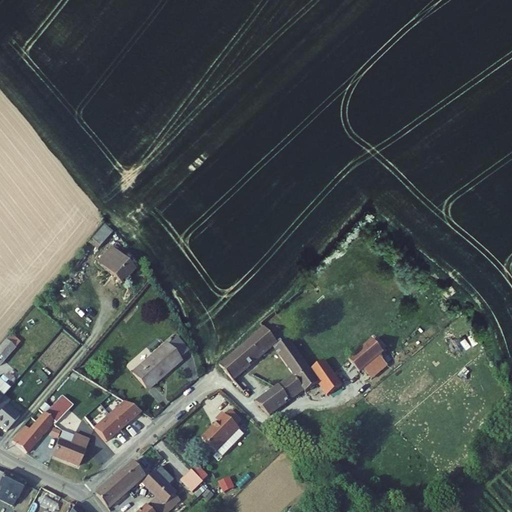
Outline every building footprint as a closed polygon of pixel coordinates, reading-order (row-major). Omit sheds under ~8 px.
[(110,235),(102,228),(88,246),(96,252),(110,235)] [(135,272),(111,252),(98,267),(123,288),(135,272)] [(319,385),(288,344),(284,347),(281,343),(278,347),(265,331),(220,368),(232,384),(272,351),(293,380),(254,407),(269,419),(303,394),(305,397),(319,385)] [(180,341),(178,338),(135,376),(151,394),(194,356),(192,354),(183,362),(171,349),(180,341)] [(180,341),(171,349),(183,362),(192,354),(180,341)] [(385,356),(373,343),(350,363),(361,376),(385,356)] [(0,367),(13,351),(4,344),(0,349),(0,367)] [(0,391),(0,403),(5,398),(13,388),(8,384),(0,391)] [(66,392),(62,389),(55,397),(59,400),(66,392)] [(0,430),(8,437),(23,420),(9,408),(12,405),(5,398),(0,403),(0,430)] [(63,401),(56,410),(66,418),(73,409),(63,401)] [(142,414),(127,405),(96,432),(108,445),(142,414)] [(48,420),(45,417),(31,435),(27,432),(15,448),(30,459),(54,427),(57,429),(66,418),(56,410),(48,420)] [(209,428),(199,439),(213,453),(220,458),(231,447),(225,441),(235,429),(234,427),(238,423),(228,412),(223,417),(220,414),(214,421),(215,423),(216,424),(210,430),(209,428)] [(235,429),(225,441),(231,447),(241,436),(235,429)] [(57,442),(60,434),(53,431),(50,439),(57,442)] [(65,435),(54,461),(80,472),(92,447),(78,441),(65,435)] [(79,438),(78,441),(92,447),(93,444),(79,438)] [(135,465),(99,499),(111,511),(114,511),(144,483),(163,502),(154,510),(156,511),(174,511),(183,504),(168,490),(170,488),(166,483),(164,485),(157,478),(152,484),(135,465)] [(194,492),(205,481),(194,469),(182,479),(194,492)] [(27,487),(8,477),(7,479),(1,490),(20,501),(27,487)] [(0,502),(16,511),(20,501),(1,490),(0,493),(0,502)]
